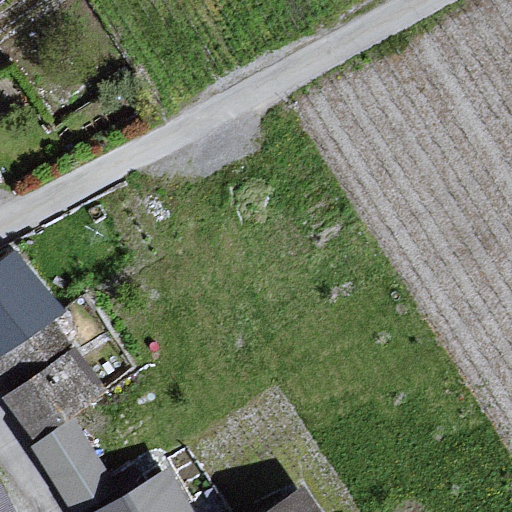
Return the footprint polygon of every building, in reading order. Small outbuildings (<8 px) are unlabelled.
[(0,269),(0,387),(0,388),(62,342),(42,316),(54,307),(17,257),(0,269)] [(59,363),(5,399),(37,445),(71,420),(105,397),(74,352),(59,363)] [(74,510),(111,489),(71,420),(37,445),(63,490),(74,510)] [(189,511),(167,475),(105,511),(189,511)] [(312,511),(300,493),(272,511),(312,511)]
